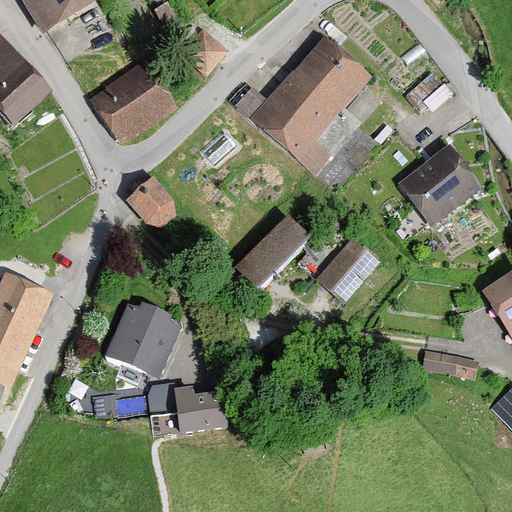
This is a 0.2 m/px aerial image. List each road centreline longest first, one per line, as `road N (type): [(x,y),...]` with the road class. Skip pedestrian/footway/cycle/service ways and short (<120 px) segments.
road 1 (unclassified): [(0,471),(120,171)]
road 2 (unclassified): [(120,171),(158,146),(317,0)]
road 3 (unclassified): [(1,0),(120,171)]
road 4 (unclassified): [(406,0),(511,141)]
